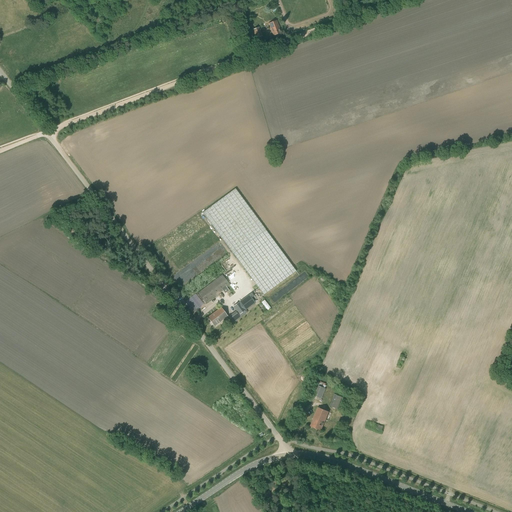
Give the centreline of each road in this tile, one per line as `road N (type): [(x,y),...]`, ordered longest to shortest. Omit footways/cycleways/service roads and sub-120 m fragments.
road 1 (unclassified): [(287,455),(0,69)]
road 2 (track): [(0,150),(342,22)]
road 3 (secondary): [(287,455),(346,464),(468,511)]
road 4 (secondary): [(181,511),(241,472),(287,455)]
